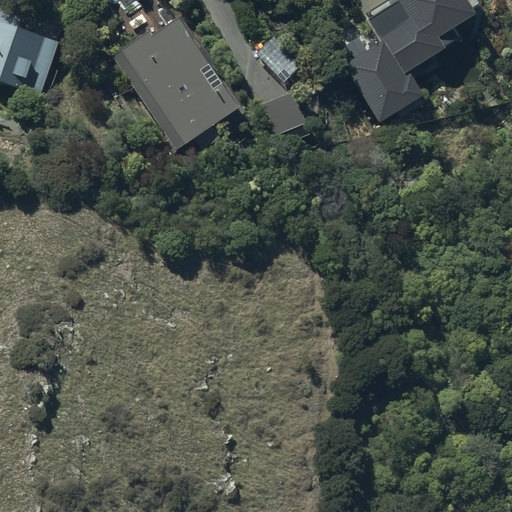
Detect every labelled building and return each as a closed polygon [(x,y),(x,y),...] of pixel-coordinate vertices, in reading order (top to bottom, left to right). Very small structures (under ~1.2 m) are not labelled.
[(475,12),(466,0),(386,0),(361,17),(378,42),(343,66),(381,121),(418,95),(404,74),(459,36),(453,27),(475,12)] [(60,29),(0,9),(0,81),(39,94),(60,29)] [(147,30),(110,56),(176,151),(194,139),(202,151),(241,125),(233,114),(242,108),(180,18),(152,37),(147,30)] [(277,35),(258,53),(284,82),(303,64),(277,35)] [(294,92),(254,108),(273,156),(314,140),(294,92)]
